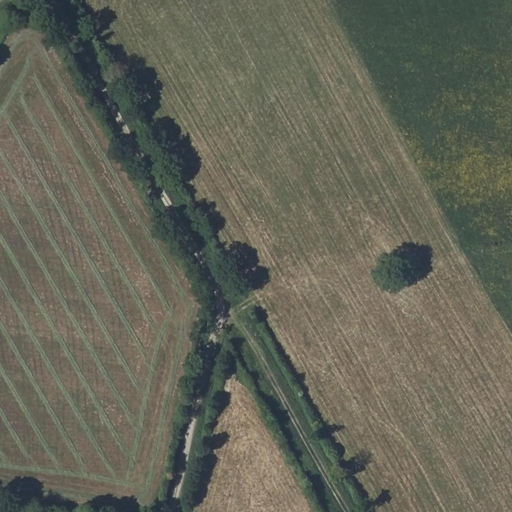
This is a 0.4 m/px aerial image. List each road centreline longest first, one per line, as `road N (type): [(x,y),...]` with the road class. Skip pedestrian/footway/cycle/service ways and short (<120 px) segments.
road 1 (track): [(342,511),(47,0)]
road 2 (track): [(173,511),(224,306)]
